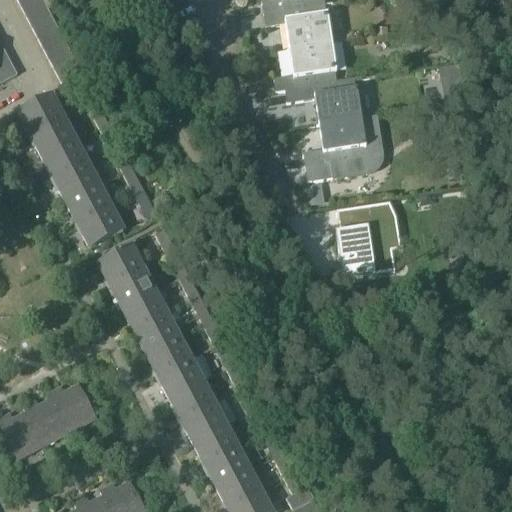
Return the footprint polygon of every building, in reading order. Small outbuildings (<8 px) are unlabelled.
[(13,0),(18,9),(35,0),(13,0)] [(24,20),(45,9),(40,0),(35,0),(18,9),(24,20)] [(280,0),(281,2),(262,5),(264,18),(323,9),(321,0),(280,0)] [(29,31),(51,19),(45,9),(24,20),(29,31)] [(264,18),(266,31),(285,28),(289,54),(331,47),(326,18),(325,19),(323,9),(264,18)] [(35,41),(56,30),(51,19),(29,31),(35,41)] [(41,52),(62,41),(56,30),(35,41),(41,52)] [(46,62),(67,51),(62,41),(41,52),(46,62)] [(289,54),(293,79),(273,83),(276,97),(293,95),(353,85),(353,84),(335,87),(334,78),(336,78),(331,47),(289,54)] [(52,73),(73,62),(67,51),(46,62),(52,73)] [(0,59),(0,73),(10,68),(4,58),(0,59)] [(57,84),(79,72),(73,62),(52,73),(57,84)] [(10,68),(0,73),(0,87),(16,79),(10,68)] [(84,83),(79,72),(57,84),(63,94),(75,88),(84,83)] [(464,105),(461,82),(436,86),(440,109),(464,105)] [(97,106),(84,83),(75,88),(87,111),(88,110),(97,106)] [(293,95),(295,106),(315,103),(319,129),(361,122),(356,93),(355,93),(353,85),(293,95)] [(29,140),(62,123),(51,100),(18,118),(29,140)] [(97,106),(88,110),(87,111),(99,133),(101,132),(109,128),(98,107),(97,106)] [(323,154),(303,158),(306,173),(308,187),(332,183),(332,185),(365,180),(370,179),(373,178),(376,177),(380,173),(381,171),(383,168),(383,166),(383,164),(383,161),(377,120),(361,123),(361,122),(319,129),(323,154)] [(41,163),(74,145),(62,123),(29,140),(41,163)] [(109,128),(101,132),(99,133),(111,155),(113,154),(120,150),(109,128)] [(74,145),(41,163),(53,185),(86,168),(74,145)] [(120,150),(113,154),(111,155),(122,178),(126,176),(132,173),(120,150)] [(65,208),(98,190),(86,168),(53,185),(65,208)] [(132,173),(126,176),(122,178),(134,200),(138,198),(144,195),(132,173)] [(307,210),(324,207),(321,188),(296,192),(307,210)] [(77,230),(110,213),(98,190),(65,208),(77,230)] [(144,195),(138,198),(134,200),(146,224),(156,218),(144,195)] [(342,243),(335,244),(337,259),(344,258),(348,283),(394,276),(387,232),(396,230),(395,222),(389,208),(338,216),(342,243)] [(89,253),(122,235),(110,213),(77,230),(89,253)] [(166,261),(175,256),(164,234),(154,239),(166,261)] [(130,251),(97,269),(109,291),(141,274),(130,251)] [(175,256),(166,261),(178,283),(187,278),(175,256)] [(121,313),(153,296),(141,274),(109,291),(121,313)] [(187,278),(178,283),(189,306),(199,301),(187,278)] [(133,336),(165,318),(153,296),(121,313),(133,336)] [(199,301),(189,306),(201,328),(211,323),(199,301)] [(145,358),(177,341),(165,318),(133,336),(145,358)] [(213,351),(223,346),(211,323),(201,328),(213,351)] [(156,381),(189,363),(177,341),(145,358),(156,381)] [(223,346),(213,351),(225,373),(234,368),(223,346)] [(168,403),(201,386),(189,363),(156,381),(168,403)] [(234,368),(225,373),(237,395),(246,390),(234,368)] [(180,426),(213,408),(201,386),(168,403),(180,426)] [(64,397),(61,391),(48,397),(68,436),(94,422),(77,390),(64,397)] [(249,418),(258,413),(246,390),(237,395),(249,418)] [(38,410),(35,404),(22,411),(43,449),(68,436),(48,397),(47,398),(50,403),(38,410)] [(192,448),(225,431),(213,408),(180,426),(192,448)] [(13,423),(10,418),(0,422),(0,430),(17,463),(43,449),(22,411),(25,417),(13,423)] [(261,440),(270,435),(258,413),(249,418),(261,440)] [(204,470),(237,453),(225,431),(192,448),(204,470)] [(270,435),(261,440),(272,463),(282,458),(270,435)] [(237,453),(204,470),(216,493),(249,475),(237,453)] [(282,458),(272,463),(284,485),(294,480),(282,458)] [(234,511),(261,498),(249,475),(216,493),(226,511),(234,511)] [(284,485),(292,500),(286,503),(290,511),(296,511),(312,504),(313,504),(306,493),(301,496),(294,480),(284,485)] [(112,488),(110,489),(100,495),(108,511),(141,511),(128,487),(115,494),(112,488)] [(90,507),(86,502),(74,508),(75,511),(108,511),(100,495),(98,495),(101,501),(90,507)] [(268,511),(261,498),(234,511),(268,511)]
